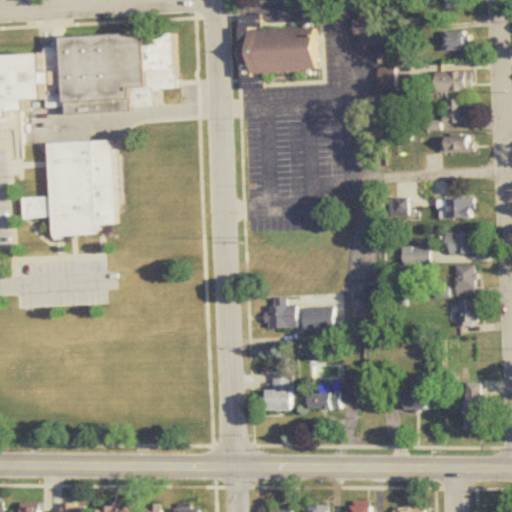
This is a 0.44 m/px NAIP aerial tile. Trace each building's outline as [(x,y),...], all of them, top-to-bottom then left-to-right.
[(468,8),(467,0),(448,0),(449,9),(468,8)] [(361,11),(362,20),(356,21),(358,36),(362,36),(363,45),(374,46),(387,46),(383,8),(361,11)] [(318,23),(321,69),(254,73),(251,27),(268,26),(318,23)] [(472,32),(447,32),(447,50),(472,50),(472,32)] [(0,53),(0,119),(2,119),(1,113),(33,113),(33,99),(49,99),(49,109),(69,108),(69,115),(136,113),(136,90),(181,89),(180,33),(67,36),(67,44),(47,44),(48,53),(0,53)] [(399,67),(382,67),(383,91),(400,90),(399,67)] [(442,92),(476,92),(476,73),(442,73),(442,92)] [(473,123),(473,100),(449,100),(449,123),(473,123)] [(445,137),(445,153),(478,153),(478,137),(445,137)] [(118,141),(54,143),(56,197),(28,198),(28,219),(58,218),(59,237),(105,235),(105,225),(121,225),(118,141)] [(392,199),(393,217),(412,216),(412,198),(392,199)] [(478,199),(443,199),(443,218),(478,218),(478,199)] [(478,232),(450,232),(450,254),(478,254),(478,232)] [(407,266),(434,264),(432,245),(406,248),(407,266)] [(479,297),(479,265),(459,265),(459,297),(479,297)] [(388,284),(368,285),(368,291),(358,291),(359,312),(370,312),(370,321),(389,320),(388,284)] [(301,329),(301,299),(279,299),(279,306),(272,306),(272,329),(301,329)] [(462,301),(462,326),(481,326),(481,301),(462,301)] [(340,307),(309,307),(309,334),(340,334),(340,307)] [(272,411),(297,411),(297,374),(277,374),(277,389),(272,389),(272,411)] [(360,376),(346,376),(346,390),(310,391),(310,409),(346,408),(346,403),(361,402),(360,376)] [(469,427),(489,427),(489,383),(469,383),(469,427)] [(433,409),(433,389),(401,389),(401,409),(433,409)] [(25,503),(25,511),(44,511),(44,503),(25,503)] [(89,511),(89,503),(66,503),(66,511),(89,511)]
